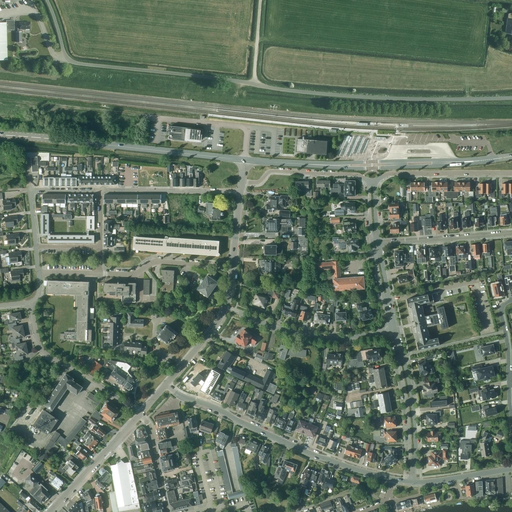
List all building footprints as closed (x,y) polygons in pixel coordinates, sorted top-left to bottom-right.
[(14,30),(14,20),(6,20),(6,23),(0,22),(0,60),(8,60),(7,31),(14,30)] [(20,32),(20,29),(30,29),(30,22),(19,22),(20,26),(17,26),(17,32),(16,32),(17,41),(22,41),(21,32),(20,32)] [(170,126),(169,139),(194,142),(195,140),(197,140),(200,141),(201,138),(200,138),(200,135),(202,135),(203,129),(170,126)] [(327,141),(297,139),(296,152),(326,155),(327,142),(327,141)] [(196,178),(194,178),(194,187),(199,187),(199,183),(202,183),(202,172),(196,172),(196,178)] [(312,196),(312,188),(309,188),(309,182),(302,182),(302,188),(306,188),(306,196),(312,196)] [(462,183),(462,191),(466,191),(466,196),(469,196),(469,198),(473,198),(473,191),(470,191),(470,182),(462,183)] [(410,191),(418,191),(417,183),(410,183),(410,187),(408,187),(408,191),(410,191)] [(417,183),(418,191),(425,191),(427,191),(427,186),(424,186),(424,183),(417,183)] [(451,192),(451,191),(447,191),(447,183),(439,183),(440,192),(444,192),(444,196),(446,196),(446,198),(451,198),(451,192)] [(462,191),(462,183),(454,183),(454,191),(451,191),(451,192),(451,198),(456,198),(456,196),(458,196),(458,192),(462,191)] [(479,184),(479,192),(476,192),(476,198),(479,198),(479,197),(482,197),(482,194),(485,194),(485,184),(479,184)] [(485,184),(485,194),(489,194),(489,197),(492,197),(492,198),(495,198),(495,192),(492,192),(492,184),(485,184)] [(502,184),(502,192),(499,192),(499,198),(502,198),(502,197),(505,197),(505,194),(508,194),(508,184),(502,184)] [(355,196),(355,188),(338,188),(338,194),(343,194),(343,190),(345,190),(345,196),(346,196),(349,196),(355,196)] [(4,210),(12,209),(11,206),(15,205),(15,200),(3,201),(4,210)] [(285,207),(285,204),(283,204),(283,202),(282,202),(280,202),(280,203),(273,202),(269,202),(268,204),(267,204),(266,209),(268,209),(268,212),(272,212),(272,209),(279,210),(280,210),(280,207),(285,207)] [(340,203),(341,207),(341,209),(334,210),(335,216),(344,216),(344,211),(351,210),(351,213),(355,213),(355,210),(355,209),(355,208),(356,207),(355,206),(355,203),(349,203),(349,202),(346,202),(346,203),(340,203)] [(216,220),(222,220),(222,215),(223,213),(222,212),(223,208),(213,207),(213,203),(207,203),(206,214),(212,214),(212,220),(216,220)] [(389,211),(403,210),(403,207),(399,208),(399,203),(389,203),(389,211)] [(488,226),(495,226),(495,221),(496,221),(496,217),(498,217),(497,208),(491,208),(492,217),(487,218),(488,226)] [(398,221),(401,221),(401,218),(399,218),(399,213),(404,213),(403,210),(389,211),(390,218),(393,218),(393,222),(398,221)] [(470,217),(469,217),(469,212),(465,212),(465,218),(462,218),(463,228),(463,229),(466,228),(466,227),(470,227),(470,217)] [(449,219),(450,229),(458,228),(457,217),(458,217),(457,213),(453,213),(454,219),(449,219)] [(507,219),(510,218),(509,213),(506,213),(507,216),(499,217),(500,225),(508,225),(507,219)] [(445,222),(444,222),(443,214),(439,214),(440,222),(437,222),(438,230),(444,230),(444,228),(446,228),(445,222)] [(483,221),(482,221),(482,214),(478,214),(478,218),(474,218),(475,227),(479,227),(478,226),(481,226),(481,225),(484,225),(483,221)] [(17,216),(5,218),(6,227),(14,226),(13,223),(17,222),(17,216)] [(431,219),(425,219),(425,216),(421,216),(422,226),(424,226),(424,229),(432,228),(431,219)] [(266,232),(278,232),(286,232),(286,231),(290,231),(290,227),(292,227),(292,219),(273,219),(274,220),(267,221),(267,227),(266,227),(266,228),(265,228),(265,230),(266,232)] [(353,221),(348,222),(347,219),(343,220),(344,231),(347,231),(347,233),(352,232),(352,234),(356,234),(356,228),(357,228),(357,224),(355,224),(355,222),(353,223),(353,221)] [(119,229),(119,227),(104,227),(104,221),(104,233),(112,233),(112,228),(113,228),(114,229),(119,229)] [(389,228),(390,228),(390,234),(395,234),(395,233),(401,233),(401,228),(399,229),(399,226),(406,225),(406,221),(401,221),(398,221),(398,223),(392,224),(392,225),(389,226),(389,228)] [(19,234),(7,235),(8,245),(16,244),(15,240),(19,240),(19,234)] [(207,253),(207,255),(219,256),(220,241),(208,240),(208,241),(205,240),(205,242),(168,239),(168,236),(166,236),(166,239),(164,239),(164,240),(135,238),(135,250),(164,252),(164,250),(205,253),(207,253)] [(345,237),(335,238),(333,238),(333,241),(334,241),(334,243),(335,244),(339,244),(340,249),(347,248),(349,247),(350,251),(355,251),(357,250),(358,248),(358,244),(358,241),(357,241),(357,240),(345,242),(345,237)] [(471,244),(472,255),(474,255),(474,258),(480,258),(479,244),(471,244)] [(279,246),(265,245),(265,246),(263,246),(263,250),(265,250),(265,254),(279,255),(279,246)] [(458,258),(462,258),(468,258),(468,254),(465,254),(464,246),(456,246),(457,256),(454,256),(455,265),(455,262),(458,262),(458,258)] [(455,265),(454,256),(452,257),(452,251),(451,251),(451,247),(443,247),(443,250),(444,250),(445,256),(450,256),(451,265),(455,265)] [(433,248),(429,248),(429,251),(430,251),(430,258),(435,258),(435,262),(439,261),(439,257),(438,257),(437,248),(433,249),(433,248)] [(395,259),(413,258),(412,252),(409,252),(409,253),(403,254),(402,250),(395,251),(395,259)] [(424,251),(422,251),(422,250),(417,250),(417,258),(422,257),(422,263),(426,262),(425,254),(425,252),(424,252),(424,251)] [(21,252),(9,254),(10,263),(18,262),(17,258),(21,258),(21,252)] [(395,265),(396,269),(400,269),(400,267),(404,267),(403,262),(410,262),(410,261),(413,261),(413,258),(395,259),(395,261),(394,261),(395,265)] [(279,268),(281,268),(281,263),(279,262),(273,262),(273,261),(269,261),(269,260),(263,260),(263,267),(261,268),(261,270),(263,271),(263,272),(264,272),(264,274),(268,274),(268,272),(273,272),(273,271),(279,271),(279,268)] [(334,279),(341,278),(339,261),(332,261),(332,262),(333,269),(334,279)] [(315,270),(333,269),(332,262),(315,263),(315,270)] [(23,276),(23,270),(11,272),(12,281),(20,280),(19,276),(23,276)] [(162,273),(163,275),(162,282),(163,282),(163,287),(167,287),(168,288),(168,289),(169,290),(170,290),(171,289),(172,288),(172,287),(173,283),(174,283),(175,271),(161,270),(161,272),(162,273)] [(398,277),(399,284),(409,282),(408,279),(414,277),(413,270),(407,271),(408,275),(398,277)] [(208,275),(204,280),(202,279),(200,282),(202,283),(198,289),(200,291),(200,292),(208,298),(218,282),(211,277),(210,277),(208,275)] [(341,278),(334,279),(333,279),(334,291),(364,288),(363,277),(341,278)] [(88,330),(88,295),(89,295),(89,281),(89,282),(83,282),(83,283),(47,282),(47,293),(76,294),(75,309),(77,309),(76,332),(64,332),(64,334),(60,333),(60,341),(60,340),(87,340),(87,342),(92,342),(92,330),(88,330)] [(122,302),(136,303),(136,283),(117,282),(117,283),(104,283),(103,293),(110,293),(110,295),(117,295),(122,295),(122,302)] [(493,285),(495,297),(503,295),(502,291),(501,287),(500,283),(493,285)] [(272,297),(278,299),(280,293),(269,290),(267,297),(256,295),(254,305),(265,307),(266,302),(270,303),(272,297)] [(434,303),(432,296),(428,297),(428,295),(407,299),(409,307),(411,306),(420,342),(417,343),(419,350),(439,345),(438,338),(430,340),(427,327),(440,324),(441,329),(449,328),(443,306),(436,308),(437,313),(424,316),(422,306),(434,303)] [(284,307),(282,311),(285,312),(284,314),(291,316),(296,300),(293,299),(291,307),(284,305),(284,307)] [(300,306),(301,302),(296,300),(291,316),(295,317),(297,309),(298,306),(300,306)] [(370,306),(365,308),(363,302),(356,304),(358,310),(359,309),(360,316),(359,316),(360,320),(363,320),(368,319),(370,319),(372,318),(373,315),(371,314),(370,306)] [(345,313),(339,313),(339,309),(335,309),(336,320),(338,320),(339,322),(346,322),(345,313)] [(309,316),(310,316),(311,313),(301,310),(299,319),(306,321),(307,318),(308,318),(309,316)] [(323,315),(322,323),(329,324),(330,313),(327,312),(327,315),(323,315)] [(8,325),(15,324),(14,321),(21,320),(20,313),(9,315),(10,319),(4,321),(5,324),(8,324),(8,325)] [(13,333),(23,331),(22,326),(16,327),(15,324),(8,325),(9,331),(12,330),(13,333)] [(171,339),(172,341),(178,334),(167,325),(163,330),(160,327),(156,333),(159,335),(158,337),(167,344),(171,339)] [(248,341),(254,345),(258,339),(247,333),(248,332),(243,329),(240,334),(239,334),(236,339),(237,339),(235,341),(240,344),(240,343),(245,346),(248,341)] [(11,343),(18,341),(18,338),(24,337),(23,331),(13,333),(13,337),(10,337),(11,343)] [(16,351),(27,349),(25,343),(19,344),(18,341),(11,343),(12,348),(15,347),(16,351)] [(291,349),(291,350),(287,349),(288,347),(281,345),(280,351),(278,358),(284,360),(286,354),(291,355),(291,356),(306,357),(306,350),(291,349)] [(477,346),(478,349),(481,348),(482,356),(495,353),(493,345),(484,347),(483,345),(477,346)] [(27,349),(16,351),(17,354),(14,355),(15,360),(22,361),(21,356),(28,355),(27,349)] [(373,354),(373,351),(372,349),(361,351),(361,352),(356,353),(357,359),(348,360),(347,370),(354,369),(354,368),(364,366),(363,360),(362,357),(371,355),(371,354),(373,354)] [(362,357),(363,360),(367,359),(373,358),(373,361),(378,360),(377,358),(382,357),(380,350),(373,351),(373,354),(371,354),(371,355),(362,357)] [(229,366),(230,365),(234,359),(239,362),(241,357),(234,354),(234,355),(228,351),(221,362),(221,361),(219,363),(220,364),(218,366),(219,367),(218,368),(220,369),(220,368),(226,372),(266,390),(272,378),(274,379),(276,375),(274,374),(274,373),(268,370),(263,380),(246,373),(233,367),(232,368),(229,366)] [(265,352),(263,360),(267,361),(267,359),(272,360),(273,354),(269,353),(269,352),(265,352)] [(264,358),(264,357),(257,353),(254,359),(261,363),(264,358)] [(336,355),(334,355),(333,364),(338,364),(339,366),(340,366),(341,365),(342,365),(342,360),(344,360),(344,354),(337,353),(336,355)] [(327,354),(326,363),(326,364),(323,363),(322,368),(326,369),(326,367),(329,367),(329,364),(333,365),(333,364),(334,355),(327,354)] [(426,362),(426,360),(433,358),(432,355),(424,357),(425,360),(418,361),(421,376),(432,373),(432,369),(428,370),(426,362)] [(95,361),(91,366),(84,361),(83,357),(78,358),(79,363),(89,370),(88,371),(95,375),(102,366),(95,361)] [(113,361),(107,360),(104,365),(113,372),(110,375),(118,380),(117,382),(120,384),(121,384),(129,390),(130,389),(131,389),(132,387),(133,387),(132,386),(132,385),(137,379),(129,373),(127,371),(131,366),(126,363),(119,362),(113,361)] [(481,365),(472,367),(473,372),(477,371),(479,379),(484,378),(484,380),(489,378),(489,376),(494,375),(492,367),(482,369),(481,365)] [(375,379),(385,377),(383,368),(373,369),(373,368),(368,368),(369,374),(374,373),(375,379)] [(199,373),(191,382),(196,386),(199,383),(203,386),(200,390),(209,395),(221,374),(212,369),(205,382),(202,380),(203,377),(199,373)] [(71,380),(72,380),(72,379),(65,374),(44,405),(45,406),(32,425),(47,435),(57,419),(49,414),(66,388),(76,395),(81,387),(71,380)] [(385,377),(375,379),(376,388),(387,386),(385,377)] [(437,386),(435,387),(435,383),(439,382),(438,378),(430,379),(431,382),(427,383),(427,384),(423,385),(424,389),(423,389),(424,394),(438,392),(437,386)] [(270,383),(266,391),(274,394),(277,386),(270,383)] [(215,389),(212,396),(221,401),(225,392),(226,393),(230,385),(227,384),(224,392),(222,391),(221,391),(218,390),(220,385),(217,384),(214,389),(215,389)] [(494,390),(489,391),(489,389),(487,390),(486,389),(483,390),(479,391),(480,396),(483,396),(484,400),(490,399),(491,399),(492,399),(492,398),(496,397),(496,394),(494,394),(494,390)] [(258,406),(260,400),(261,398),(263,391),(261,390),(256,402),(251,400),(247,412),(254,415),(257,407),(258,407),(258,406)] [(233,406),(236,400),(239,394),(231,391),(226,403),(233,406)] [(93,401),(95,396),(90,392),(87,397),(93,401)] [(379,404),(390,402),(388,392),(377,394),(379,404)] [(243,411),(246,405),(242,403),(246,395),(241,393),(239,399),(240,399),(239,402),(236,408),(243,411)] [(95,396),(93,401),(99,405),(101,400),(95,396)] [(440,401),(431,402),(432,408),(447,407),(447,401),(448,401),(447,396),(439,397),(440,401)] [(261,398),(260,400),(258,406),(258,407),(257,408),(261,410),(260,412),(258,411),(255,417),(263,420),(267,410),(263,408),(266,400),(261,398)] [(390,402),(379,404),(381,413),(392,411),(390,402)] [(103,408),(115,417),(118,413),(118,412),(119,411),(117,410),(118,409),(113,405),(111,407),(106,403),(103,408)] [(498,414),(496,407),(489,409),(488,405),(483,407),(483,410),(485,410),(486,417),(498,414)] [(277,414),(278,414),(280,409),(275,407),(274,410),(270,409),(267,416),(268,416),(266,421),(272,424),(274,419),(275,419),(277,414)] [(111,422),(115,417),(103,408),(99,412),(96,410),(91,416),(99,420),(101,418),(99,416),(101,413),(111,422)] [(282,418),(281,417),(281,419),(277,417),(274,425),(283,429),(286,423),(284,422),(285,419),(287,420),(288,418),(290,412),(285,410),(282,418)] [(438,416),(438,418),(441,418),(440,411),(436,411),(436,414),(426,415),(427,425),(437,424),(436,416),(438,416)] [(180,424),(178,412),(170,413),(170,412),(158,414),(158,416),(154,417),(156,424),(154,425),(157,440),(169,438),(167,428),(168,428),(169,428),(169,427),(169,426),(180,424)] [(290,412),(288,418),(290,419),(285,430),(291,432),(291,431),(293,431),(294,427),(293,427),(295,422),(291,420),(294,414),(290,412)] [(385,427),(395,427),(395,417),(385,417),(385,418),(381,418),(381,416),(372,417),(372,422),(375,422),(381,422),(385,422),(385,427)] [(307,435),(311,425),(308,424),(310,418),(308,417),(307,419),(302,433),(307,435)] [(197,427),(196,427),(195,418),(188,418),(190,428),(190,433),(195,432),(195,431),(197,431),(197,427)] [(302,433),(307,419),(304,418),(303,422),(299,420),(297,426),(297,427),(296,431),(302,433)] [(199,429),(211,433),(214,425),(202,421),(199,429)] [(311,425),(307,435),(313,437),(315,433),(317,428),(314,426),(315,422),(313,422),(311,425)] [(99,434),(102,436),(106,433),(95,424),(91,430),(96,434),(96,433),(99,435),(99,434)] [(148,436),(144,428),(139,430),(138,431),(138,433),(139,433),(140,438),(148,436)] [(384,430),(380,430),(375,430),(375,436),(380,435),(380,437),(384,437),(387,437),(387,441),(396,441),(396,432),(387,432),(384,432),(384,430)] [(54,442),(59,435),(60,434),(55,431),(50,439),(50,440),(54,442)] [(224,434),(225,434),(225,433),(224,432),(222,431),(221,431),(220,432),(216,441),(221,444),(224,437),(223,437),(224,434)] [(90,441),(95,445),(98,441),(90,434),(88,432),(85,435),(88,437),(88,438),(91,440),(90,441)] [(440,432),(437,432),(431,432),(431,433),(428,433),(428,441),(437,441),(437,437),(441,437),(440,432)] [(488,440),(490,434),(488,433),(486,432),(484,432),(483,435),(482,438),(484,438),(482,443),(480,443),(482,457),(489,456),(490,455),(488,442),(487,442),(488,440)] [(229,436),(224,434),(223,437),(224,437),(221,444),(222,444),(220,448),(223,449),(229,436)] [(54,442),(50,440),(38,458),(41,460),(57,441),(65,448),(69,442),(64,439),(59,435),(54,442)] [(94,447),(95,445),(90,441),(91,440),(88,438),(88,437),(85,435),(84,437),(86,440),(87,441),(84,444),(91,450),(92,449),(93,449),(94,448),(94,447)] [(242,444),(245,445),(248,438),(241,435),(238,443),(242,445),(242,444)] [(316,443),(325,447),(328,439),(319,435),(316,443)] [(335,436),(333,441),(330,439),(327,447),(333,450),(336,442),(337,442),(339,438),(335,436)] [(140,444),(148,443),(147,437),(135,440),(133,442),(134,446),(136,445),(140,444)] [(251,451),(256,453),(261,444),(250,439),(246,449),(245,452),(250,454),(251,451)] [(470,441),(460,440),(460,449),(462,449),(461,454),(460,454),(460,459),(467,460),(468,455),(467,455),(467,451),(471,451),(471,445),(474,445),(475,440),(470,439),(470,441)] [(159,449),(172,447),(171,441),(158,444),(159,449)] [(352,456),(355,447),(351,446),(352,441),(350,441),(348,445),(347,445),(344,454),(352,456)] [(139,459),(138,455),(138,452),(137,448),(136,445),(134,446),(133,442),(132,443),(132,446),(127,447),(130,461),(139,459)] [(138,452),(139,452),(139,451),(150,449),(148,443),(140,444),(141,447),(137,448),(138,452)] [(366,450),(366,451),(369,452),(366,460),(374,462),(375,459),(374,459),(375,454),(372,453),(373,450),(369,449),(371,444),(367,443),(365,449),(366,450)] [(355,447),(352,456),(359,458),(362,450),(361,450),(362,445),(360,444),(359,449),(355,447)] [(270,454),(267,452),(269,448),(263,445),(258,455),(261,457),(259,461),(265,464),(266,462),(267,462),(268,460),(267,460),(270,454)] [(78,451),(76,454),(75,453),(73,455),(77,458),(79,457),(83,460),(84,460),(85,460),(85,459),(86,458),(89,454),(81,447),(79,446),(76,449),(78,451)] [(172,447),(159,449),(160,456),(165,455),(165,454),(169,453),(168,451),(174,450),(173,446),(172,447)] [(391,453),(388,456),(394,462),(395,462),(397,460),(397,459),(395,457),(396,456),(397,456),(397,450),(394,450),(394,449),(392,449),(392,450),(391,450),(391,453)] [(144,458),(151,456),(150,450),(139,452),(138,452),(138,455),(143,454),(144,458)] [(441,452),(438,452),(431,452),(431,456),(428,456),(428,465),(440,465),(440,460),(439,460),(439,458),(441,458),(441,452)] [(173,463),(173,461),(177,460),(177,458),(179,457),(178,453),(171,455),(161,458),(163,471),(177,468),(175,463),(173,463)] [(74,471),(78,467),(72,462),(75,459),(70,455),(66,460),(68,462),(66,464),(66,465),(74,471)] [(151,456),(144,458),(143,458),(144,462),(141,462),(138,463),(138,466),(141,465),(153,462),(151,456)] [(390,465),(393,462),(388,456),(385,458),(382,458),(382,460),(381,460),(380,463),(388,464),(390,465)] [(126,465),(121,460),(120,460),(117,463),(116,465),(111,466),(114,482),(115,491),(115,494),(116,497),(116,500),(117,503),(117,506),(118,509),(118,511),(140,508),(138,500),(137,496),(138,495),(137,492),(136,489),(131,462),(130,462),(128,463),(126,465)] [(290,470),(295,472),(297,465),(285,460),(282,467),(279,466),(274,478),(283,481),(287,471),(289,472),(290,470)] [(40,462),(35,467),(39,471),(44,466),(40,462)] [(138,473),(143,472),(154,470),(153,463),(132,468),(133,474),(138,473)] [(71,476),(75,471),(74,471),(66,465),(64,467),(62,465),(58,470),(63,474),(65,471),(71,476)] [(307,480),(305,486),(304,488),(306,489),(309,481),(308,480),(312,470),(306,468),(304,475),(302,474),(300,478),(307,480)] [(106,480),(109,483),(112,480),(111,476),(111,475),(107,471),(106,472),(104,469),(102,469),(101,471),(101,473),(103,475),(101,477),(103,479),(104,478),(106,480)] [(323,485),(327,486),(334,488),(336,481),(329,479),(332,473),(322,469),(318,480),(317,483),(318,484),(319,481),(323,483),(323,485)] [(155,470),(146,473),(147,478),(140,480),(140,483),(157,479),(155,470)] [(63,486),(65,483),(56,475),(50,471),(48,473),(54,477),(49,483),(58,490),(59,490),(61,488),(60,486),(61,485),(63,486)] [(313,471),(310,481),(313,482),(312,487),(310,490),(309,490),(308,495),(312,496),(315,488),(316,483),(319,473),(313,471)] [(39,485),(37,483),(38,482),(30,474),(24,480),(32,488),(28,492),(41,504),(49,495),(46,491),(47,490),(41,483),(39,485)] [(189,486),(192,485),(191,483),(195,482),(194,477),(192,477),(192,475),(186,476),(189,486)] [(186,476),(180,478),(181,481),(179,481),(180,486),(180,488),(185,487),(189,486),(186,476)] [(351,481),(350,485),(354,486),(354,485),(359,487),(360,484),(361,479),(353,476),(351,481)] [(108,485),(109,483),(106,480),(104,478),(103,479),(101,477),(100,478),(99,477),(96,481),(98,484),(97,485),(100,488),(102,487),(104,489),(108,485)] [(165,481),(167,489),(175,487),(176,489),(180,488),(180,486),(179,486),(179,485),(178,479),(174,480),(173,479),(165,481)] [(491,488),(495,488),(495,479),(484,481),(482,481),(483,495),(487,495),(487,494),(487,489),(491,489),(491,488)] [(157,480),(140,484),(142,491),(137,492),(138,495),(138,496),(157,491),(157,489),(159,488),(157,480)] [(460,487),(461,490),(466,489),(467,496),(475,495),(474,484),(465,485),(465,486),(460,487)] [(192,485),(189,486),(185,487),(180,488),(176,489),(167,492),(169,503),(183,499),(182,494),(193,491),(192,485)] [(487,494),(495,494),(495,496),(498,496),(497,494),(497,491),(497,488),(495,488),(491,488),(491,489),(487,489),(487,494)] [(229,500),(249,494),(248,489),(246,490),(241,491),(233,493),(228,494),(229,500)] [(83,503),(84,511),(89,511),(88,505),(90,503),(89,501),(94,499),(90,491),(89,490),(87,491),(87,492),(86,493),(83,495),(86,501),(83,503)] [(19,494),(25,499),(28,496),(22,491),(19,494)] [(143,498),(144,502),(161,498),(159,491),(157,491),(138,496),(138,495),(137,496),(138,500),(141,499),(143,498)] [(101,496),(100,495),(99,493),(97,494),(96,495),(96,497),(95,497),(97,511),(103,511),(102,503),(103,502),(103,497),(101,498),(101,496)] [(424,496),(425,502),(436,499),(435,493),(424,496)] [(411,506),(425,502),(424,496),(410,500),(411,506)] [(39,511),(40,510),(40,509),(40,508),(35,504),(36,503),(30,498),(25,504),(29,507),(29,508),(33,511),(36,511),(37,511),(36,511),(37,511),(39,511)] [(193,506),(191,498),(169,504),(171,511),(193,506)] [(397,510),(411,506),(410,500),(396,504),(397,510)] [(156,505),(155,501),(144,503),(146,511),(150,511),(163,508),(162,503),(156,505)] [(323,504),(325,509),(332,507),(330,501),(323,504)] [(343,505),(341,501),(339,501),(341,506),(341,507),(343,511),(350,511),(347,504),(343,505)] [(0,511),(10,511),(0,502),(0,511)] [(82,508),(76,502),(69,510),(70,511),(68,511),(83,511),(84,511),(83,508),(82,508)]
